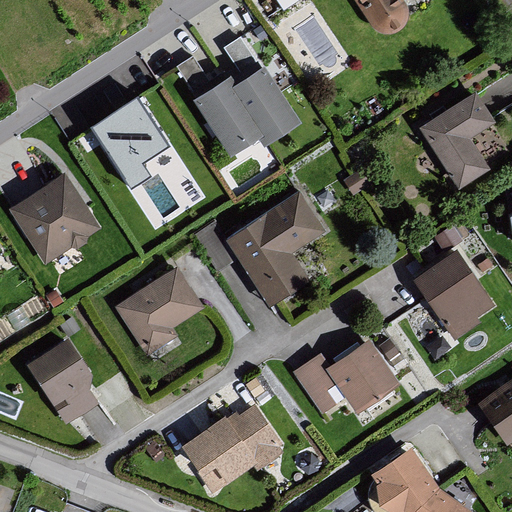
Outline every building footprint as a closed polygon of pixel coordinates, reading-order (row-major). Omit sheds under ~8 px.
[(351,0),(376,35),(384,40),(395,38),(401,32),(409,22),(408,10),(404,0),(351,0)] [(232,79),(193,104),(231,162),(263,142),(267,148),(302,126),(264,68),(237,86),(232,79)] [(475,96),(418,132),(446,176),(452,175),(461,189),(488,172),(469,144),(496,127),(475,96)] [(140,98),(94,129),(132,186),(147,176),(143,162),(171,143),(140,98)] [(64,172),(11,207),(48,261),(100,226),(64,172)] [(299,191),(226,241),(270,305),(306,280),(291,259),(328,234),(299,191)] [(457,255),(415,284),(452,336),(495,309),(457,255)] [(178,267),(117,306),(148,353),(179,334),(173,325),(203,306),(178,267)] [(69,342),(29,368),(63,422),(95,401),(88,391),(93,379),(69,342)] [(322,356),(295,374),(322,416),(344,401),(355,417),(398,388),(369,344),(331,370),(322,356)] [(511,379),(476,402),(501,441),(511,433),(511,379)] [(225,418),(183,446),(204,477),(214,474),(222,488),(256,466),(263,470),(288,452),(254,405),(231,421),(225,418)] [(414,447),(363,477),(381,509),(386,511),(471,511),(439,491),(414,447)]
